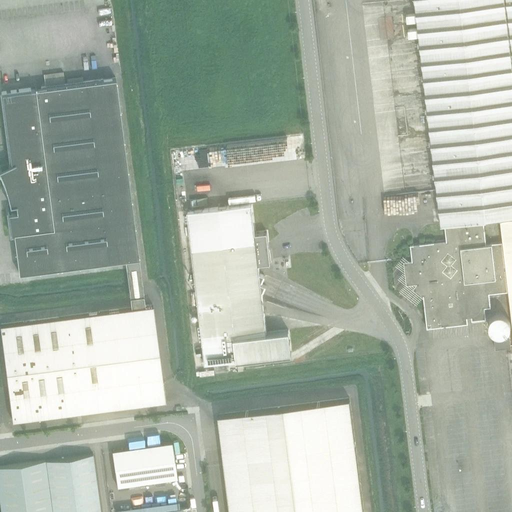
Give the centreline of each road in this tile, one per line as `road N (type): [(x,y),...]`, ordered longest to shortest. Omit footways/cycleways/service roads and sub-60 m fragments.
road 1 (unclassified): [(425,511),(405,348),(328,220),(302,0)]
road 2 (unclassified): [(0,445),(177,423),(190,438),(198,511)]
